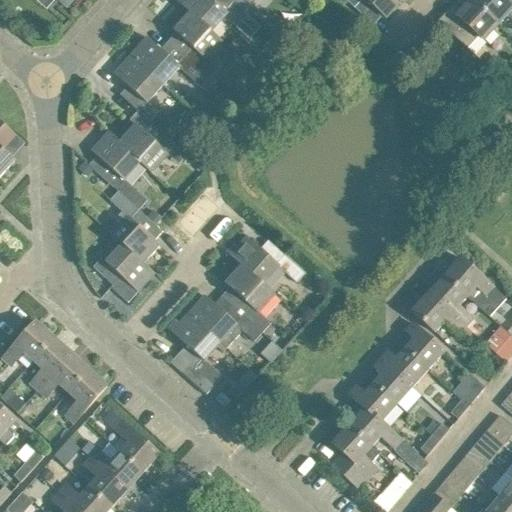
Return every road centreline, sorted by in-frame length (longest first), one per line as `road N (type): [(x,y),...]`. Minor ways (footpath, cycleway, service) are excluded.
road 1 (residential): [(229,214),(197,250),(190,273),(121,348)]
road 2 (residential): [(55,255),(46,83)]
road 3 (residential): [(217,436),(121,348)]
